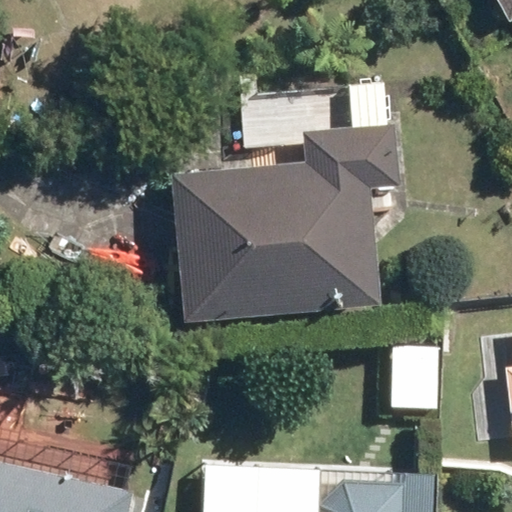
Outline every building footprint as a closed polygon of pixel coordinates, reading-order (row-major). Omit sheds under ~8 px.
[(511,0),(498,0),(508,16),(511,13),(511,0)] [(303,157),(168,168),(181,317),(384,299),(373,181),(399,179),(394,118),(300,126),(303,157)] [(511,361),(500,363),(510,446),(511,446),(511,361)] [(0,511),(127,511),(133,487),(0,457),(0,511)] [(314,511),(191,511),(192,511),(191,511),(399,511),(401,481),(341,479),(315,503),(314,511)]
